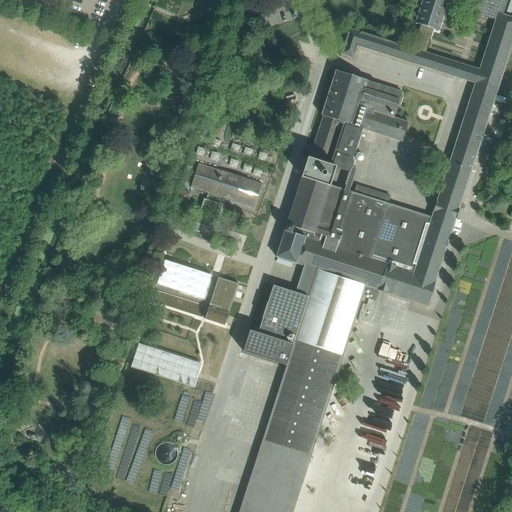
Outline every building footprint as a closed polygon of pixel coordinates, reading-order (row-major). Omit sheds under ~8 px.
[(422,0),(415,24),(421,26),(413,49),(350,29),(340,56),(342,57),(342,55),(353,59),(357,46),(475,83),(434,210),(456,217),(511,45),(511,16),(503,14),(507,0),(422,0)] [(286,365),(238,511),(292,511),(363,296),(376,301),(379,290),(387,293),(428,306),(456,218),(456,217),(434,210),(431,218),(387,204),(390,196),(357,185),(354,193),(353,193),(330,186),(332,180),(334,173),(336,167),(349,172),(350,167),(351,167),(353,161),(352,160),(362,129),(402,142),(403,141),(409,122),(394,117),(402,92),(368,81),(368,80),(364,79),(357,77),(358,73),(348,70),(347,73),(336,70),(321,115),(323,116),(310,158),(308,157),(308,158),(307,159),(306,159),(306,161),(305,161),(304,163),(302,170),(302,172),(301,175),(302,175),(287,223),(286,222),(283,231),(284,232),(276,256),(304,266),(295,292),(273,285),(268,302),(267,302),(262,317),(263,317),(258,332),(250,330),(243,351),(286,365)] [(199,164),(191,187),(206,192),(198,218),(214,224),(223,197),(254,207),(261,184),(248,179),(248,181),(229,176),(230,174),(199,164)] [(186,203),(189,194),(180,190),(177,200),(186,203)] [(165,260),(157,284),(204,299),(211,275),(165,260)] [(218,277),(205,319),(225,325),(238,283),(218,277)] [(386,347),(392,331),(383,328),(375,353),(391,359),(394,350),(386,347)] [(139,343),(131,367),(194,387),(201,364),(139,343)] [(344,363),(342,371),(350,374),(352,366),(344,363)] [(369,379),(374,365),(369,363),(364,378),(369,379)] [(274,398),(277,379),(251,374),(249,384),(253,384),(251,393),(274,398)] [(172,388),(171,395),(190,398),(191,391),(172,388)] [(165,417),(187,420),(189,402),(167,399),(165,417)] [(163,491),(169,471),(139,462),(149,425),(161,429),(164,420),(128,410),(113,463),(118,464),(114,477),(163,491)] [(170,496),(178,500),(186,484),(177,480),(170,496)] [(91,497),(88,506),(97,510),(100,500),(91,497)]
